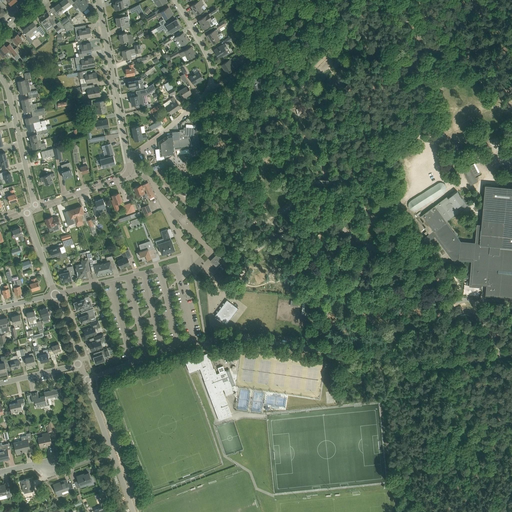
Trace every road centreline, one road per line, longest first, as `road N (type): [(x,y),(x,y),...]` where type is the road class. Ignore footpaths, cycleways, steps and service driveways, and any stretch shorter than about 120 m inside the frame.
road 1 (track): [(511,319),(458,312),(397,339),(336,298),(311,295),(306,281),(327,183),(303,90),(345,30),(373,34),(409,20),(421,69),(446,98),(471,111),(511,106)]
road 2 (unclassified): [(86,380),(178,344),(218,338),(407,366),(445,364)]
road 3 (residential): [(55,294),(192,261),(145,167)]
road 4 (track): [(408,484),(417,465),(475,463),(445,364)]
road 5 (residential): [(127,157),(98,0)]
road 6 (track): [(265,195),(345,179),(376,127)]
road 7 (residential): [(35,206),(0,75)]
road 8 (track): [(313,140),(243,129),(193,105)]
